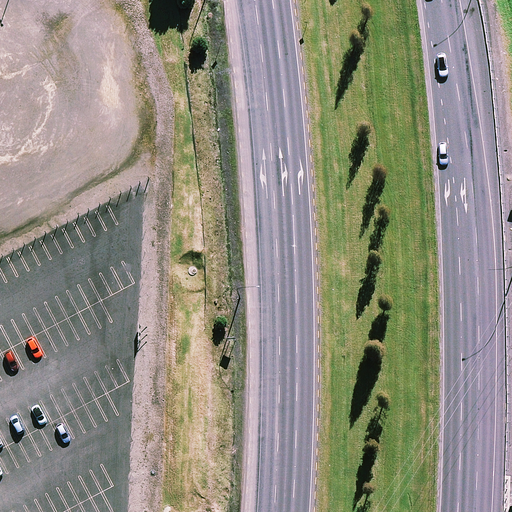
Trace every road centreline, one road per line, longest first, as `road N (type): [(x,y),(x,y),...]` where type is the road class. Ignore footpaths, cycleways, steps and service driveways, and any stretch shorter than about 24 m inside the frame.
road 1 (primary): [(442,0),(468,241),(466,511)]
road 2 (primary): [(284,511),(287,285),(262,0)]
